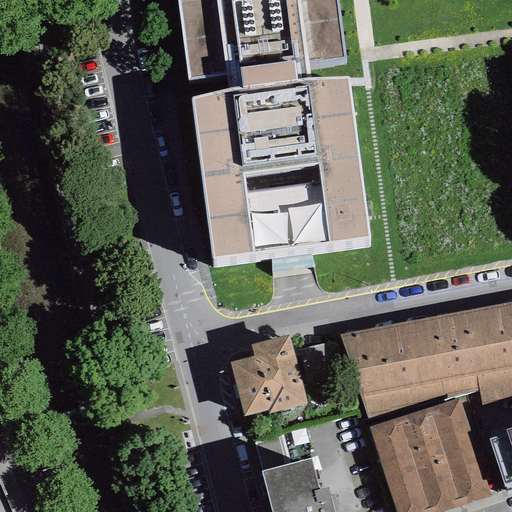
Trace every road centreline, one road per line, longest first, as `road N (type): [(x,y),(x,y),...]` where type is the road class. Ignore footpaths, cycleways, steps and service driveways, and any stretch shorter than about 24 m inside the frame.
road 1 (residential): [(189,343),(114,0)]
road 2 (residential): [(511,282),(189,343)]
road 3 (residential): [(234,511),(189,343)]
road 4 (tertiary): [(43,511),(0,399)]
